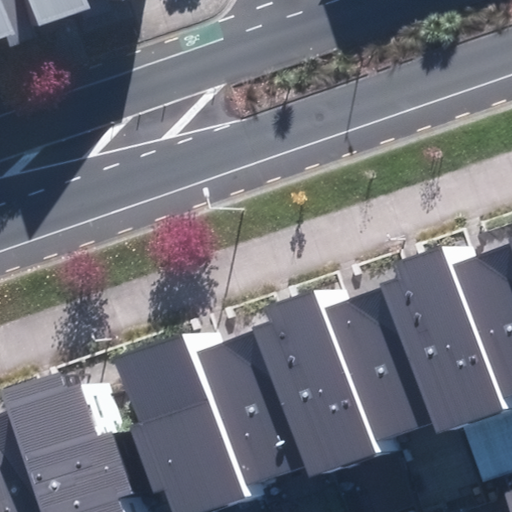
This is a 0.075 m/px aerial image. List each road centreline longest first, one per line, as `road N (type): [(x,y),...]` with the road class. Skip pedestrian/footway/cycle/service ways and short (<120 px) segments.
road 1 (tertiary): [(511,63),(0,241)]
road 2 (tertiary): [(0,137),(305,41)]
road 3 (tertiary): [(305,41),(418,0)]
